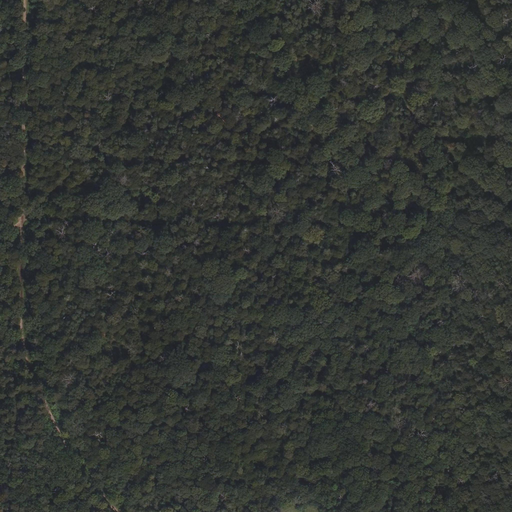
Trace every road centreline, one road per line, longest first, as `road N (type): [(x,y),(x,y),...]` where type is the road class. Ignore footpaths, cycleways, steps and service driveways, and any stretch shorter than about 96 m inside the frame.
road 1 (track): [(19,218),(19,346),(81,474),(116,511)]
road 2 (track): [(19,218),(249,0)]
road 3 (track): [(21,0),(19,218)]
